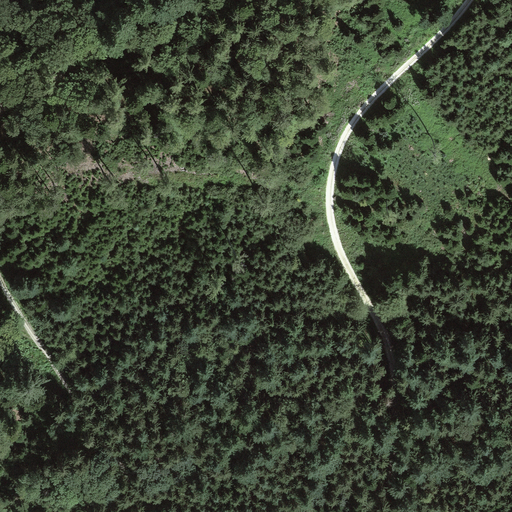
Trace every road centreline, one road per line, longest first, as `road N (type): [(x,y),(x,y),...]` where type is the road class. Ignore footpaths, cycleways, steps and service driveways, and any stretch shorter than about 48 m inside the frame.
road 1 (track): [(394,511),(397,374),(339,254),(329,218),(333,160),(357,119),(465,0)]
road 2 (track): [(0,282),(143,511)]
road 3 (track): [(171,0),(0,104)]
